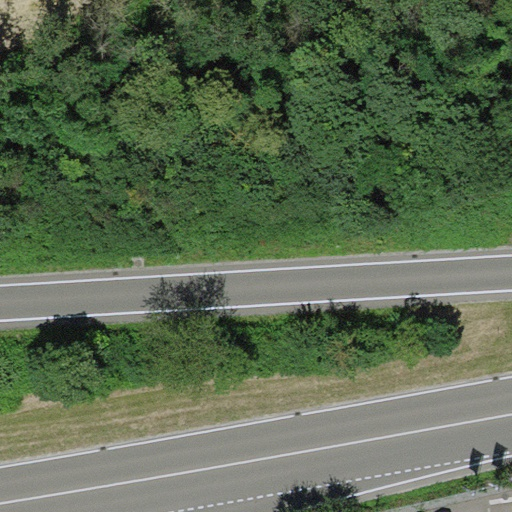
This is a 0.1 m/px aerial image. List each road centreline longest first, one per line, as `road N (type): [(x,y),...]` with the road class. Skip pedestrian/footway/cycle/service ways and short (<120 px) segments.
road 1 (primary): [(511,289),(0,317)]
road 2 (primary): [(0,499),(475,432)]
road 3 (primary): [(215,511),(475,432)]
